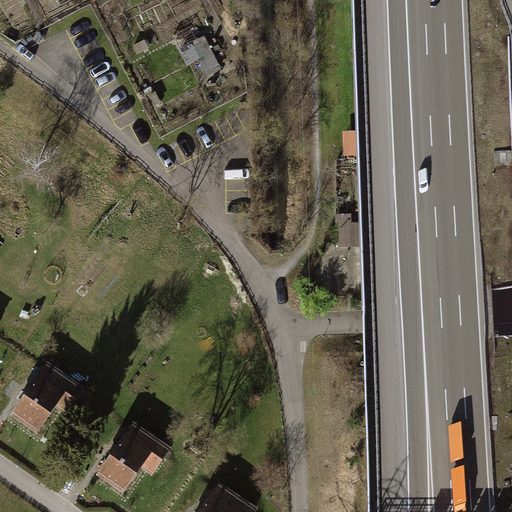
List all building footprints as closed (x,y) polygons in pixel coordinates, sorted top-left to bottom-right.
[(511,0),(361,0),(379,311),(511,287),(511,0)] [(186,53),(193,65),(204,59),(212,73),(223,67),(209,41),(186,53)] [(364,262),(364,228),(341,227),(340,259),(318,258),(318,294),(352,294),(352,262),(364,262)] [(511,511),(511,338),(373,338),(376,511),(511,511)] [(8,414),(34,431),(58,396),(69,404),(78,390),(42,365),(8,414)] [(95,475),(120,492),(137,466),(149,474),(165,450),(129,425),(95,475)] [(197,511),(249,511),(251,509),(216,485),(197,511)]
